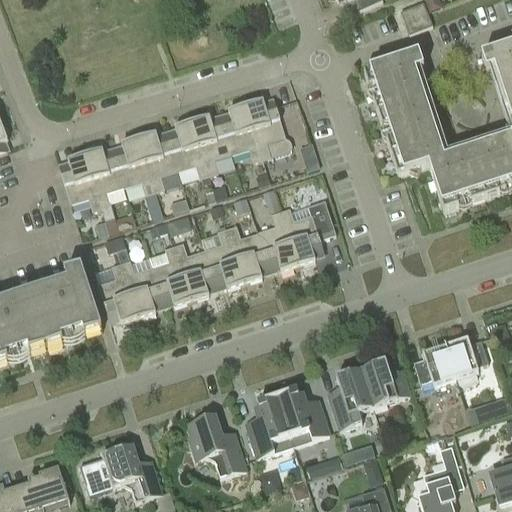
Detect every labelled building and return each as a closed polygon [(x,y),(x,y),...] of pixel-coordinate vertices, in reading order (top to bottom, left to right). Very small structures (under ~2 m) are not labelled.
[(383,5),(380,0),(329,0),(330,1),(330,3),(336,3),(339,11),(355,4),(360,15),(383,5)] [(400,17),(409,40),(432,31),(423,8),(400,17)] [(364,78),(382,134),(389,133),(392,144),(386,147),(398,182),(429,172),(444,218),(511,195),(511,52),(482,62),(487,77),(495,75),(511,127),(511,143),(444,165),(416,78),(424,75),(419,60),(364,78)] [(245,111),(262,165),(289,157),(291,155),(292,152),(290,147),(288,145),(285,144),(274,106),(264,110),(263,105),(245,111)] [(220,123),(231,161),(249,155),(253,168),(262,165),(245,111),(228,116),(229,120),(220,123)] [(192,127),(207,177),(209,181),(218,179),(214,166),(231,161),(220,123),(210,126),(209,122),(192,127)] [(166,139),(178,177),(195,172),(199,184),(209,181),(207,177),(192,127),(175,132),(176,137),(166,139)] [(138,144),(149,177),(155,198),(164,195),(160,182),(178,177),(166,139),(157,142),(156,138),(138,144)] [(146,201),(149,213),(158,210),(155,198),(149,177),(138,144),(121,149),(122,153),(113,156),(124,193),(142,188),(146,201)] [(114,225),(111,211),(107,199),(124,193),(113,156),(103,159),(102,155),(85,160),(101,214),(106,228),(109,240),(123,235),(120,223),(114,225)] [(92,217),(101,214),(85,160),(67,165),(69,169),(59,173),(70,210),(88,205),(92,217)] [(316,161),(305,165),(308,176),(320,173),(316,161)] [(267,180),(257,183),(260,192),(269,189),(267,180)] [(215,196),(218,205),(229,202),(226,193),(215,196)] [(263,197),(267,208),(276,205),(273,194),(263,197)] [(250,214),(246,203),(234,206),(238,217),(250,214)] [(186,204),(170,210),(174,219),(189,214),(186,204)] [(310,222),(294,227),(290,215),(280,218),(298,272),(315,266),(314,262),(324,259),(320,246),(336,241),(324,207),(307,213),(310,222)] [(149,213),(153,226),(162,223),(158,210),(149,213)] [(213,223),(222,220),(219,211),(210,214),(213,223)] [(258,239),(270,276),(279,273),(281,277),(298,272),(280,218),(271,221),(275,233),(258,239)] [(178,224),(167,228),(171,242),(182,238),(178,224)] [(106,228),(96,231),(100,243),(109,240),(106,228)] [(168,236),(166,228),(153,232),(156,240),(168,236)] [(227,235),(245,289),(262,284),(261,279),(270,276),(258,239),(241,245),(236,232),(227,235)] [(201,245),(205,256),(217,294),(226,291),(228,295),(245,289),(227,235),(218,238),(218,239),(201,245)] [(126,254),(122,242),(112,245),(116,257),(126,254)] [(116,257),(112,245),(103,248),(107,260),(105,261),(109,273),(118,270),(114,258),(116,257)] [(174,253),(192,307),(209,301),(207,297),(217,294),(205,256),(187,262),(183,249),(174,253)] [(148,262),(152,274),(151,274),(164,311),(173,308),(174,312),(192,307),(174,253),(165,256),(165,257),(148,262)] [(121,270),(130,267),(126,254),(116,257),(121,270)] [(121,270),(138,324),(155,318),(154,314),(164,311),(151,274),(134,279),(130,267),(121,270)] [(98,291),(110,329),(120,325),(121,330),(138,324),(121,270),(111,273),(115,286),(98,291)] [(0,369),(102,336),(81,272),(64,278),(66,285),(0,306),(0,369)] [(490,334),(494,346),(509,341),(505,329),(490,334)] [(488,369),(481,346),(469,350),(466,341),(444,348),(456,384),(457,384),(458,389),(463,392),(474,389),(477,383),(475,378),(478,377),(477,373),(488,369)] [(421,391),(432,387),(434,392),(456,384),(444,348),(422,355),(425,364),(413,368),(421,391)] [(373,413),(410,401),(401,375),(389,379),(385,367),(360,375),(373,413)] [(362,429),(358,418),(373,413),(360,375),(336,383),(340,396),(328,400),(340,436),(362,429)] [(321,414),(308,418),(302,399),(298,401),(296,396),(277,403),(293,452),(329,441),(321,414)] [(257,464),(274,459),(293,452),(277,403),(258,409),(259,413),(254,415),(260,434),(248,438),(257,464)] [(214,466),(220,484),(246,476),(236,445),(224,449),(215,423),(189,431),(193,443),(189,444),(196,467),(208,463),(214,466)] [(135,509),(162,501),(152,472),(140,476),(132,452),(119,457),(119,454),(101,460),(104,470),(100,478),(108,482),(112,494),(124,491),(130,494),(135,509)] [(423,481),(429,500),(418,503),(420,511),(451,511),(451,509),(456,508),(453,498),(463,495),(451,453),(439,457),(444,475),(423,481)] [(352,458),(345,460),(348,470),(358,467),(356,460),(352,458)] [(511,461),(501,465),(505,476),(491,481),(500,510),(511,506),(511,461)] [(340,464),(331,467),(334,476),(343,473),(340,464)] [(382,486),(376,465),(364,468),(371,490),(382,486)] [(29,489),(15,494),(23,511),(45,511),(68,505),(58,474),(28,484),(29,489)] [(257,483),(262,500),(279,495),(273,478),(257,483)] [(310,501),(306,487),(292,491),(296,505),(310,501)] [(0,511),(23,511),(15,494),(5,497),(3,492),(0,493),(0,511)] [(389,511),(384,493),(361,500),(364,509),(361,511),(389,511)]
